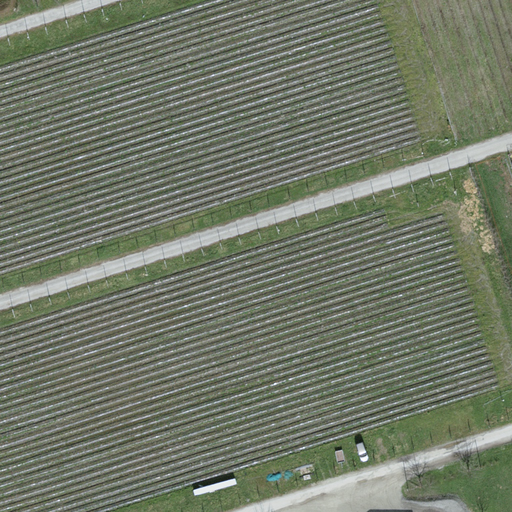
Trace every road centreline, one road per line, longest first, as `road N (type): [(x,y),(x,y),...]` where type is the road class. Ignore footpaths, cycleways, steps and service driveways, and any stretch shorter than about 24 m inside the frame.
road 1 (track): [(0,310),(511,146)]
road 2 (track): [(257,511),(511,431)]
